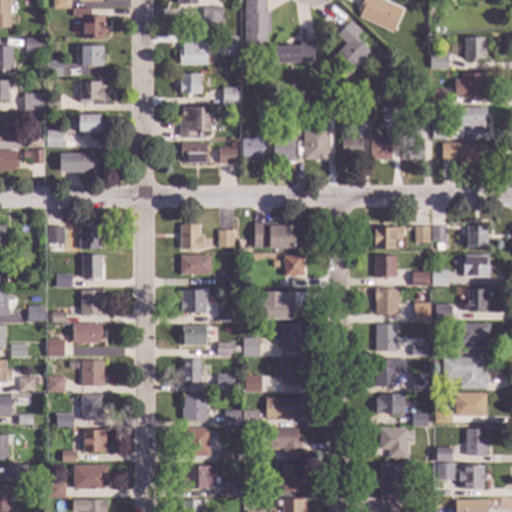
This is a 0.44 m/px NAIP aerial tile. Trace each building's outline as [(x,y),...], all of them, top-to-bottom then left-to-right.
[(8,0),(9,6),(11,6),(11,14),(9,14),(9,28),(0,28),(0,0),(8,0)] [(69,0),(69,9),(51,9),(51,0),(69,0)] [(265,0),(265,11),(267,11),(267,34),(265,34),(265,46),(243,46),(243,0),(265,0)] [(380,0),(402,10),(391,33),(357,18),(360,13),(356,12),(361,0),(380,0)] [(221,29),(201,29),(201,7),(221,7),(221,29)] [(88,16),(102,16),(102,21),(104,21),(104,26),(107,26),(107,30),(104,30),(104,33),(102,33),(102,39),(81,40),(80,17),(74,17),(74,9),(88,9),(88,16)] [(360,33),(354,38),(369,52),(344,77),(327,61),(344,44),(335,35),(348,21),(360,33)] [(236,56),(220,55),(220,37),(236,37),(236,56)] [(483,59),(461,59),(461,37),(482,37),(483,59)] [(39,52),(23,52),(23,38),(39,38),(39,52)] [(313,62),(273,63),(273,46),(297,46),(297,41),(313,41),(313,62)] [(205,65),(177,65),(177,50),(180,50),(180,45),(205,45),(205,65)] [(11,71),(0,71),(0,46),(10,46),(11,71)] [(102,66),(80,66),(80,57),(81,57),(81,46),(101,46),(102,66)] [(446,69),(428,69),(428,54),(446,54),(446,69)] [(61,77),(44,77),(44,62),(61,61),(61,77)] [(199,94),(190,94),(190,98),(186,98),(186,94),(178,94),(178,73),(199,73),(199,94)] [(483,98),(461,98),(461,96),(452,96),(452,79),(461,79),(460,74),(483,73),(483,98)] [(0,102),(8,102),(8,82),(0,81),(0,102)] [(99,86),(102,86),(102,100),(77,100),(77,82),(99,82),(99,86)] [(236,106),(221,106),(221,89),(236,89),(236,106)] [(444,90),(444,105),(429,105),(429,89),(444,90)] [(40,112),(22,112),(22,94),(40,94),(40,112)] [(58,113),(43,113),(43,94),(58,94),(58,113)] [(331,113),(313,113),(313,94),(331,94),(331,113)] [(427,122),(411,122),(411,104),(427,104),(427,122)] [(207,132),(197,132),(197,137),(177,137),(177,116),(180,116),(180,108),(207,107),(207,132)] [(269,123),(258,123),(257,107),(269,107),(269,123)] [(299,124),(282,124),(282,107),(299,107),(299,124)] [(365,124),(355,124),(355,107),(365,107),(365,124)] [(483,132),(468,133),(468,127),(455,127),(454,107),(483,107),(483,132)] [(396,125),(381,125),(381,108),(395,108),(396,125)] [(0,115),(11,115),(12,142),(0,142),(0,115)] [(99,121),(104,121),(104,132),(76,133),(76,130),(70,130),(70,116),(99,116),(99,121)] [(447,139),(431,140),(430,121),(447,121),(447,139)] [(327,160),(301,160),(301,127),(327,127),(327,160)] [(60,148),(44,148),(44,131),(60,130),(60,148)] [(41,148),(25,148),(24,136),(41,135),(41,148)] [(261,159),(252,159),(253,161),(247,161),(247,159),(240,159),(239,138),(261,138),(261,159)] [(293,159),(271,159),(271,138),(292,138),(293,159)] [(361,159),(340,159),(340,138),(361,138),(361,159)] [(419,144),(423,144),(423,150),(419,151),(419,160),(398,160),(398,138),(419,138),(419,144)] [(390,160),(368,160),(368,140),(389,140),(390,160)] [(205,164),(184,164),(184,158),(179,158),(179,143),(204,143),(205,164)] [(484,165),(457,165),(457,160),(440,160),(440,144),(484,143),(484,165)] [(235,164),(217,164),(216,148),(235,148),(235,164)] [(14,172),(0,172),(0,150),(14,150),(14,172)] [(29,159),(20,159),(20,150),(29,150),(29,159)] [(42,164),(30,164),(30,150),(42,150),(42,164)] [(99,165),(95,165),(95,173),(58,173),(58,154),(99,154),(99,165)] [(269,226),(295,226),(295,249),(267,249),(267,248),(252,248),(252,223),(269,223),(269,226)] [(197,236),(201,236),(201,251),(178,251),(178,225),(197,225),(197,236)] [(62,245),(44,245),(44,227),(62,227),(62,245)] [(444,241),(430,241),(429,227),(443,227),(444,241)] [(98,250),(77,251),(77,229),(98,228),(98,250)] [(426,243),(413,244),(412,228),(426,228),(426,243)] [(485,247),(458,247),(458,235),(465,235),(465,228),(485,228),(485,247)] [(393,251),(373,251),(373,230),(393,229),(393,251)] [(231,248),(215,248),(215,231),(230,231),(231,231),(231,248)] [(486,277),(461,277),(461,264),(454,264),(454,256),(462,256),(462,255),(486,255),(486,277)] [(99,278),(91,278),(91,282),(86,282),(86,278),(80,278),(79,256),(99,256),(99,278)] [(208,274),(178,274),(178,256),(208,256),(208,274)] [(302,275),(282,277),(281,257),(300,256),(302,275)] [(394,278),(372,279),(372,258),(393,258),(394,278)] [(427,286),(410,286),(410,273),(421,273),(421,266),(427,266),(427,286)] [(435,271),(445,270),(445,286),(430,286),(429,266),(435,266),(435,271)] [(236,284),(217,284),(217,270),(235,270),(236,284)] [(73,287),(56,287),(56,276),(73,275),(73,287)] [(377,291),(396,291),(396,315),(373,315),(373,288),(377,288),(377,291)] [(100,316),(79,316),(79,290),(100,290),(100,316)] [(197,313),(179,313),(179,291),(198,291),(197,313)] [(195,314),(203,314),(204,292),(196,291),(195,314)] [(486,299),(484,299),(484,311),(465,312),(464,291),(486,291),(486,299)] [(264,294),(264,311),(300,312),(300,295),(264,294)] [(42,322),(25,322),(25,306),(42,306),(42,322)] [(234,322),(216,322),(216,308),(234,308),(234,322)] [(426,322),(410,322),(410,309),(426,309),(426,322)] [(64,323),(50,323),(50,312),(64,312),(64,323)] [(450,314),(450,322),(436,322),(436,314),(450,314)] [(101,343),(70,343),(70,324),(100,324),(101,343)] [(299,351),(278,351),(278,325),(299,325),(299,351)] [(395,352),(374,353),(374,326),(394,325),(395,352)] [(487,347),(455,348),(455,325),(487,325),(487,347)] [(204,344),(180,345),(180,326),(204,326),(204,344)] [(257,338),(257,358),(241,358),(241,338),(257,338)] [(62,341),(62,357),(46,357),(46,340),(62,341)] [(423,346),(425,346),(425,357),(410,357),(410,347),(416,347),(416,341),(423,341),(423,346)] [(230,357),(215,356),(214,343),(230,343),(230,357)] [(25,358),(8,358),(8,345),(25,345),(25,358)] [(450,358),(432,358),(432,347),(450,347),(450,358)] [(479,373),(484,373),(484,389),(458,389),(458,380),(441,379),(441,359),(479,359),(479,373)] [(3,371),(9,370),(9,380),(3,380),(3,382),(0,382),(0,360),(3,360),(3,371)] [(102,385),(79,386),(79,360),(102,360),(102,385)] [(198,383),(180,383),(180,360),(198,360),(198,383)] [(299,384),(279,384),(279,360),(299,360),(299,384)] [(398,371),(393,371),(393,386),(373,386),(373,361),(398,361),(398,371)] [(231,392),(214,392),(214,375),(231,375),(231,392)] [(427,391),(411,391),(411,375),(427,375),(427,391)] [(63,393),(46,393),(46,376),(63,376),(63,393)] [(259,392),(242,392),(242,376),(259,376),(259,392)] [(33,392),(16,392),(16,377),(33,377),(33,392)] [(205,420),(182,420),(182,419),(179,419),(179,409),(182,409),(182,395),(205,395),(205,420)] [(400,415),(374,415),(374,399),(378,399),(378,395),(400,395),(400,415)] [(484,417),(452,417),(452,395),(484,395),(484,417)] [(99,407),(101,407),(101,421),(79,421),(79,396),(99,396),(99,407)] [(9,415),(0,415),(0,397),(8,397),(9,415)] [(299,419),(264,419),(264,398),(299,398),(299,419)] [(239,427),(222,427),(222,410),(239,410),(239,427)] [(257,427),(240,427),(240,411),(257,411),(257,427)] [(449,424),(433,424),(433,413),(449,414),(449,424)] [(425,426),(410,427),(410,414),(425,414),(425,426)] [(30,425),(16,425),(16,415),(30,415),(30,425)] [(71,428),(54,428),(54,415),(71,415),(71,428)] [(296,442),(300,442),(300,458),(281,458),(281,449),(258,449),(258,428),(296,428),(296,442)] [(207,456),(184,456),(184,451),(179,451),(179,443),(184,443),(184,429),(207,429),(207,456)] [(405,458),(386,458),(386,450),(377,450),(377,429),(405,429),(405,458)] [(104,452),(81,452),(81,430),(104,430),(104,452)] [(485,456),(463,456),(463,430),(485,431),(485,456)] [(449,462),(434,462),(434,450),(449,450),(449,462)] [(74,463),(59,463),(59,451),(74,451),(74,463)] [(231,462),(214,462),(214,451),(231,451),(231,462)] [(452,480),(435,480),(434,464),(451,464),(452,480)] [(31,479),(9,480),(9,465),(31,465),(31,479)] [(301,492),(281,492),(281,487),(275,487),(275,477),(281,477),(281,465),(301,465),(301,492)] [(400,501),(378,501),(378,483),(375,483),(375,478),(377,478),(377,465),(400,465),(400,501)] [(105,486),(102,486),(102,490),(71,490),(71,466),(105,466),(105,486)] [(206,468),(213,468),(213,485),(207,485),(207,490),(181,490),(181,477),(185,477),(185,466),(207,466),(206,468)] [(481,474),(484,474),(484,481),(481,481),(481,489),(460,489),(460,485),(457,485),(457,472),(459,472),(459,466),(481,466),(481,474)] [(238,497),(220,497),(220,480),(238,480),(238,497)] [(64,498),(47,498),(46,482),(64,482),(64,498)] [(10,511),(0,511),(0,484),(10,484),(10,511)] [(273,487),(272,497),(256,497),(256,487),(273,487)] [(105,500),(104,511),(70,511),(70,499),(105,500)] [(300,511),(281,511),(281,499),(300,499),(300,511)] [(199,511),(181,511),(181,500),(199,500),(199,511)] [(484,511),(453,511),(453,501),(484,500),(484,511)]
